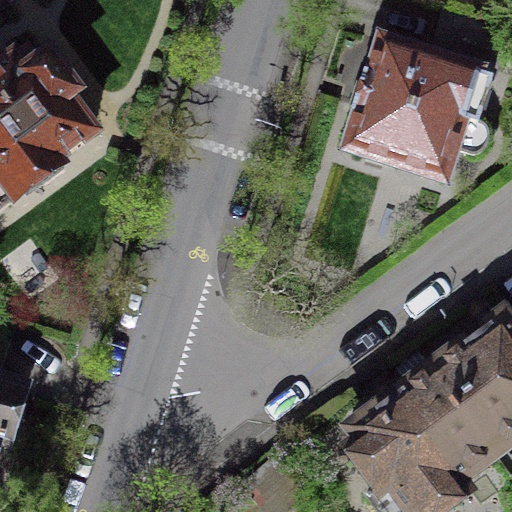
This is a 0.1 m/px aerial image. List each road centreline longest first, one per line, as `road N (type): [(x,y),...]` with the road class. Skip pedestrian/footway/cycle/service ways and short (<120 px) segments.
road 1 (residential): [(511,212),(286,376),(240,384),(146,369)]
road 2 (residential): [(268,0),(146,369)]
road 3 (residential): [(146,369),(101,511)]
